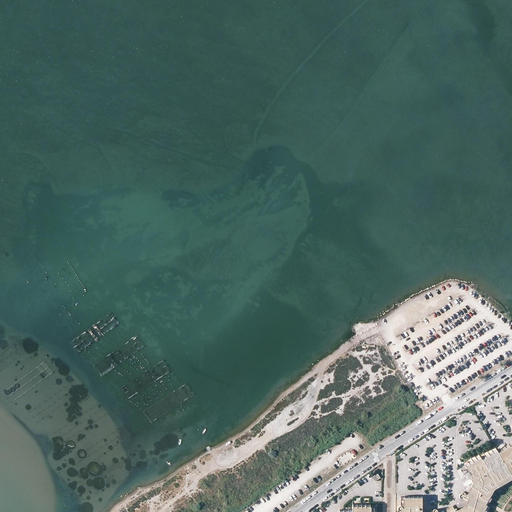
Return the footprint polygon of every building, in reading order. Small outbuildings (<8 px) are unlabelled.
[(511,443),(511,444),(501,450),(499,451),(498,452),(511,476),(511,477),(511,443)] [(482,460),(482,461),(498,452),(497,450),(481,459),(482,460)] [(491,487),(511,476),(498,452),(482,461),(482,460),(466,468),(471,476),(469,477),(470,479),(472,478),(474,481),(472,482),(471,486),(471,487),(473,488),(487,496),(491,487)] [(465,466),(466,468),(482,460),(481,459),(480,457),(465,466)] [(511,477),(511,476),(491,487),(487,496),(489,496),(490,497),(493,491),(494,489),(497,488),(507,482),(511,478),(511,477)] [(487,500),(489,496),(487,496),(473,488),(471,491),(469,490),(467,494),(462,492),(461,494),(460,494),(459,495),(459,496),(459,497),(460,497),(460,498),(461,498),(462,498),(468,501),(470,502),(467,508),(465,509),(466,511),(481,511),(486,505),(485,504),(487,500)] [(400,511),(399,511),(421,511),(421,499),(404,499),(404,497),(399,498),(400,507),(399,507),(398,507),(398,508),(398,509),(398,510),(398,511),(399,511),(400,511)] [(457,511),(459,511),(465,509),(467,508),(470,502),(468,501),(465,506),(457,511)]
